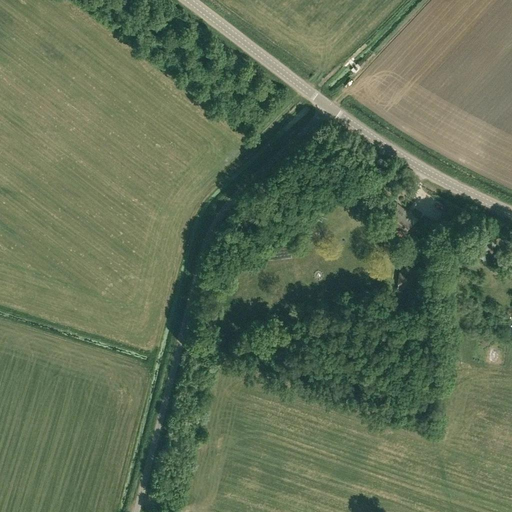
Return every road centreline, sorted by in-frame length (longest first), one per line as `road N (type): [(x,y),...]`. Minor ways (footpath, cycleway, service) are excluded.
road 1 (unclassified): [(136,511),(210,232),(230,202),(330,109)]
road 2 (tertiary): [(511,212),(330,109)]
road 3 (tertiary): [(330,109),(187,0)]
